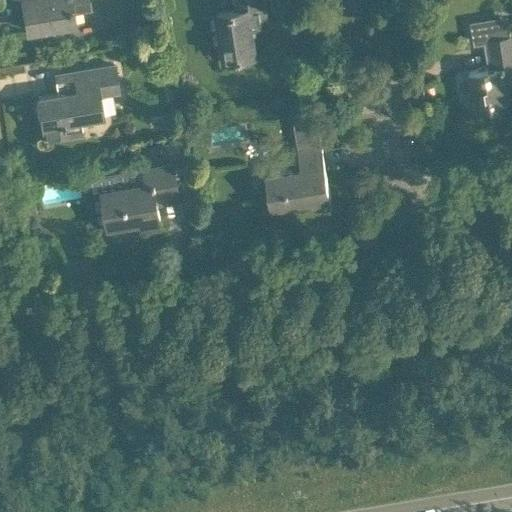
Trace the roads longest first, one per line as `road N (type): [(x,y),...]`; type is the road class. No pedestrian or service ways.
road 1 (residential): [(15,303),(365,240),(401,218)]
road 2 (residential): [(401,218),(387,84)]
road 3 (residential): [(401,218),(468,173),(511,166)]
